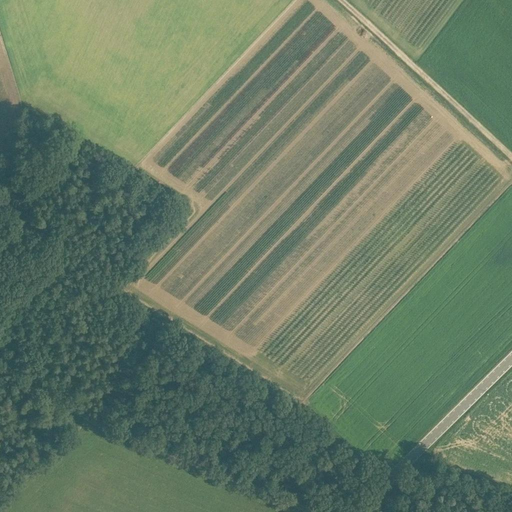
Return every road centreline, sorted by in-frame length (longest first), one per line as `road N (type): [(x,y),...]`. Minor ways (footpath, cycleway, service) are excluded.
road 1 (track): [(314,511),(108,426),(0,353)]
road 2 (track): [(511,159),(343,0)]
road 3 (tertiary): [(355,511),(511,358)]
